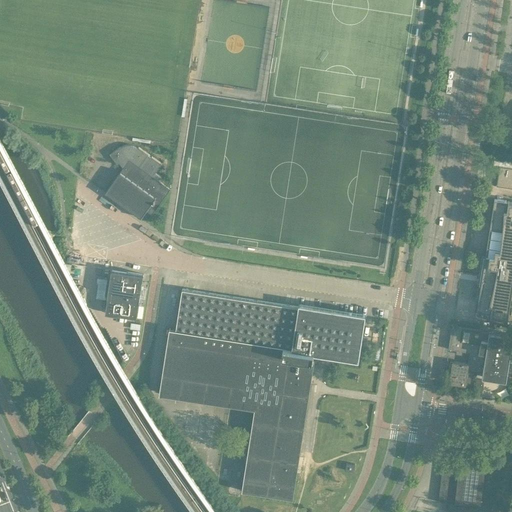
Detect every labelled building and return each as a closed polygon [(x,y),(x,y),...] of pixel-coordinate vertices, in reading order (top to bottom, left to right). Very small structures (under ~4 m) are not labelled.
[(110,154),(117,163),(117,164),(121,161),(124,166),(105,192),(106,192),(141,216),(140,217),(141,217),(146,210),(152,214),(170,188),(158,180),(161,176),(155,172),(162,163),(151,156),(148,154),(148,153),(138,146),(137,147),(135,146),(133,145),(130,144),(128,144),(125,145),(121,147),(120,146),(110,154)] [(511,158),(494,156),(493,164),(511,167),(511,158)] [(511,167),(499,165),(496,185),(511,187),(511,167)] [(511,200),(494,198),(485,256),(482,255),(478,281),(481,282),(476,313),(508,318),(511,289),(511,200)] [(143,274),(111,269),(105,312),(136,317),(143,274)] [(358,359),(365,317),(366,313),(299,303),(298,306),(182,289),(176,329),(170,328),(169,328),(159,392),(256,407),(243,491),(291,498),(314,352),(358,359)] [(86,297),(86,300),(93,310),(99,311),(101,299),(86,297)] [(506,380),(511,344),(511,334),(452,325),(448,349),(456,350),(456,352),(460,352),(462,353),(462,351),(470,352),(468,363),(469,363),(468,369),(482,371),(481,377),(506,380)] [(452,361),(451,366),(449,382),(466,385),(468,369),(469,363),(468,363),(452,361)] [(444,461),(442,475),(439,501),(438,501),(455,503),(456,501),(481,504),(480,504),(485,462),(486,462),(486,461),(460,458),(459,463),(443,461),(444,461)] [(354,471),(355,464),(346,463),(345,470),(354,471)]
